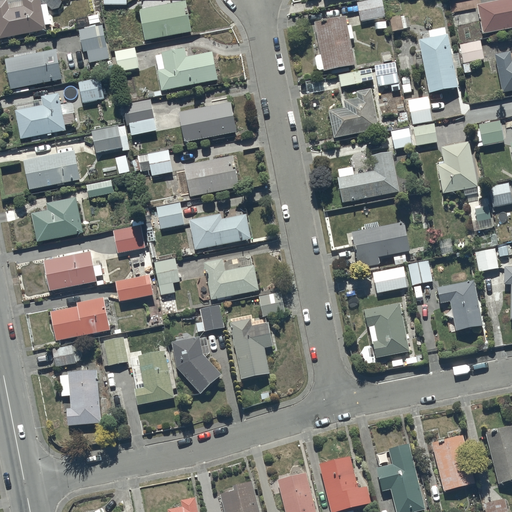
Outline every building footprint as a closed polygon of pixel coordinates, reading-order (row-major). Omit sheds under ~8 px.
[(8,2),(0,3),(0,41),(47,32),(46,27),(51,26),(48,8),(52,11),(59,10),(63,3),(58,0),(61,0),(62,1),(69,0),(22,0),(23,2),(10,4),(11,11),(10,11),(8,2)] [(382,0),(378,0),(357,5),(358,9),(352,10),(353,16),(359,14),(361,24),(387,18),(382,0)] [(511,0),(510,0),(511,1),(478,7),(484,35),(511,29),(511,0)] [(140,12),(146,43),(193,34),(187,3),(140,12)] [(88,19),(75,22),(77,29),(90,27),(90,26),(100,24),(99,16),(88,18),(88,19)] [(348,28),(346,19),(314,25),(321,57),(317,57),(315,60),(317,71),(320,73),(324,72),(324,74),(356,68),(351,42),(354,41),(352,27),(348,28)] [(88,53),(90,64),(101,62),(101,64),(107,63),(106,61),(110,60),(104,26),(97,28),(96,26),(85,28),(85,30),(79,31),(83,54),(88,53)] [(445,30),(429,33),(431,40),(419,42),(429,95),(458,90),(448,37),(447,37),(445,30)] [(480,42),(460,46),(465,74),(472,73),(470,64),(484,61),(480,42)] [(135,49),(115,53),(119,74),(139,70),(135,49)] [(158,72),(162,93),(219,82),(213,54),(187,59),(185,50),(162,55),(163,56),(156,58),(159,72),(158,72)] [(5,61),(11,92),(15,91),(16,95),(30,92),(29,88),(63,81),(57,51),(37,55),(37,53),(14,57),(14,60),(5,61)] [(511,60),(511,54),(495,57),(503,96),(510,94),(511,97),(511,96),(511,60)] [(396,64),(375,68),(378,88),(391,86),(392,93),(401,91),(396,64)] [(372,70),(339,76),(341,88),(374,82),(372,70)] [(79,84),(83,105),(105,100),(100,79),(79,84)] [(372,91),(357,94),(358,100),(343,103),(345,110),(329,113),(334,140),(379,131),(372,91)] [(15,113),(21,142),(66,133),(65,127),(76,125),(74,114),(63,116),(59,95),(42,99),(42,101),(16,106),(18,113),(15,113)] [(428,98),(409,102),(413,126),(432,123),(428,98)] [(157,133),(151,101),(123,107),(127,128),(130,127),(132,138),(157,133)] [(179,114),(185,145),(237,134),(231,104),(179,114)] [(500,122),(479,126),(484,148),(504,143),(500,122)] [(435,126),(391,133),(395,152),(438,144),(435,126)] [(93,133),(97,155),(124,150),(120,128),(93,133)] [(469,144),(442,149),(445,166),(438,167),(444,195),(464,192),(465,198),(479,195),(469,144)] [(152,176),(152,177),(174,173),(169,152),(133,159),(137,179),(152,176)] [(24,163),(30,192),(80,182),(75,153),(50,157),(49,154),(42,156),(43,159),(24,163)] [(392,154),(371,158),(374,173),(354,177),(353,169),(338,171),(340,180),(338,180),(342,204),(400,194),(392,154)] [(190,195),(191,199),(240,189),(234,158),(185,167),(186,174),(176,176),(180,197),(190,195)] [(87,187),(90,200),(114,195),(111,181),(87,187)] [(511,199),(509,184),(490,188),(494,209),(511,205),(511,199)] [(32,216),(38,245),(84,236),(77,199),(47,205),(48,213),(32,216)] [(157,209),(161,231),(186,226),(181,204),(157,209)] [(472,222),(474,232),(495,228),(493,219),(491,219),(489,209),(475,212),(477,221),(472,222)] [(190,222),(195,252),(252,242),(247,216),(223,221),(222,216),(190,222)] [(366,232),(352,235),(359,270),(362,270),(363,274),(379,270),(379,267),(381,266),(379,260),(395,257),(397,267),(407,265),(405,254),(411,253),(405,224),(379,229),(378,223),(364,226),(366,232)] [(146,249),(141,227),(113,233),(118,255),(146,249)] [(499,270),(495,250),(475,254),(479,274),(499,270)] [(44,264),(50,293),(97,284),(96,279),(103,277),(101,267),(94,268),(91,254),(44,264)] [(155,264),(161,297),(175,294),(174,284),(180,283),(176,260),(155,264)] [(223,262),(204,265),(212,302),(260,292),(254,267),(225,274),(223,262)] [(428,262),(407,266),(412,289),(433,284),(428,262)] [(404,268),(373,274),(377,296),(408,290),(404,268)] [(116,284),(120,305),(155,298),(150,277),(116,284)] [(475,283),(438,290),(441,306),(451,304),(457,332),(483,328),(475,283)] [(282,294),(259,298),(263,319),(286,314),(282,294)] [(51,314),(56,343),(111,332),(104,300),(77,305),(78,309),(51,314)] [(400,305),(365,312),(368,329),(369,329),(373,346),(376,360),(410,353),(400,305)] [(221,307),(200,311),(203,323),(197,325),(198,334),(204,333),(205,334),(225,330),(221,307)] [(251,321),(230,325),(243,382),(271,376),(265,349),(274,347),(269,324),(252,328),(251,321)] [(104,343),(109,368),(129,364),(124,339),(104,343)] [(200,339),(172,344),(177,370),(201,396),(222,377),(203,357),(200,339)] [(53,351),(56,369),(77,365),(76,363),(83,362),(80,347),(73,348),(73,347),(53,351)] [(135,392),(138,407),(175,399),(165,353),(139,358),(139,360),(130,362),(137,391),(135,392)] [(67,410),(68,428),(102,425),(99,372),(68,375),(69,377),(60,378),(61,398),(71,398),(72,410),(67,410)] [(511,429),(486,436),(499,486),(511,482),(511,429)] [(463,438),(432,445),(444,493),(475,486),(463,438)] [(410,446),(389,451),(393,466),(377,470),(383,493),(391,491),(396,511),(423,511),(425,511),(410,446)] [(350,459),(320,467),(331,511),(353,511),(372,506),(367,489),(359,491),(350,459)] [(316,511),(307,475),(278,481),(285,511),(316,511)] [(259,511),(253,483),(233,489),(234,493),(221,497),(224,511),(259,511)] [(198,511),(196,500),(181,503),(182,509),(168,511),(198,511)] [(508,511),(505,500),(483,505),(485,511),(508,511)]
